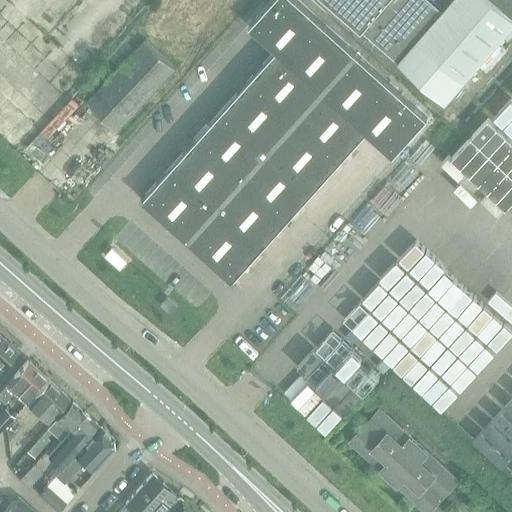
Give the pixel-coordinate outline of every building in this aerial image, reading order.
[(143,195),(140,198),(187,239),(213,210),(240,180),(267,150),(293,120),(320,90),(347,61),(355,52),(297,0),(270,0),(248,26),(275,50),(144,196),(143,195)] [(326,0),(399,64),(444,11),(430,0),(326,0)] [(453,0),(444,11),(399,64),(445,103),(463,84),(483,61),(494,49),(500,42),(511,27),(511,19),(489,0),(453,0)] [(145,39),(86,102),(116,130),(175,67),(145,39)] [(494,49),(483,61),(492,68),(509,50),(500,42),(494,49)] [(347,61),(320,90),(366,131),(392,155),(417,128),(427,116),(355,52),(347,61)] [(320,90),(293,120),(339,161),(366,131),(320,90)] [(73,99),(39,135),(46,141),(80,105),(73,99)] [(293,120),(267,150),(312,191),(339,161),(293,120)] [(267,150),(240,180),(286,221),(312,191),(267,150)] [(259,250),(286,221),(240,180),(213,210),(259,250)] [(235,278),(259,250),(213,210),(187,239),(233,281),(236,278),(235,278)] [(105,256),(120,269),(127,262),(112,248),(105,256)] [(167,297),(160,305),(171,314),(177,306),(167,297)] [(0,335),(0,366),(1,367),(17,350),(0,335)] [(13,391),(27,404),(49,379),(28,361),(0,391),(0,398),(3,402),(13,391)] [(49,379),(27,404),(47,422),(49,420),(69,398),(49,379)] [(72,401),(37,440),(27,451),(34,457),(43,446),(49,440),(46,437),(51,431),(56,436),(66,426),(69,430),(85,412),(72,401)] [(0,432),(15,417),(5,407),(0,411),(0,432)] [(456,480),(379,409),(351,441),(427,511),(456,480)] [(51,455),(63,466),(100,425),(85,412),(69,430),(66,426),(56,436),(63,442),(51,455)] [(39,493),(58,511),(75,492),(64,483),(83,461),(92,469),(114,445),(114,438),(100,425),(63,466),(39,493)] [(159,511),(175,495),(163,484),(164,484),(152,473),(125,503),(135,511),(159,511)] [(175,495),(159,511),(193,511),(182,501),(182,497),(179,494),(175,495)] [(3,511),(34,511),(17,496),(3,511)]
